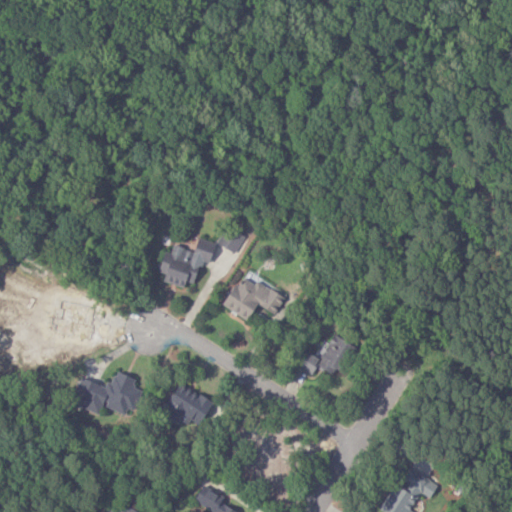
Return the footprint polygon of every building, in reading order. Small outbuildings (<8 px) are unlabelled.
[(243,235),(225,227),(218,245),(236,253),(243,235)] [(214,243),(196,237),(192,250),(172,244),(169,252),(162,250),(155,271),(163,273),(161,280),(182,287),(184,280),(192,283),(200,260),(207,263),(214,243)] [(255,304),(273,314),(285,294),(256,277),(252,283),(238,275),(221,305),(246,320),(255,304)] [(310,374),(315,366),(333,376),(352,345),(332,334),(318,358),(305,351),(296,365),(310,374)] [(99,415),(102,406),(124,414),(126,408),(133,411),(140,389),(131,386),(134,378),(112,370),(107,387),(80,377),(75,393),(80,395),(76,407),(99,415)] [(211,401),(177,382),(159,413),(184,428),(190,418),(198,423),(211,401)] [(436,484),(409,467),(397,485),(393,483),(377,509),(381,511),(412,511),(408,510),(419,492),(428,498),(436,484)] [(191,500),(210,510),(209,511),(237,511),(219,502),(222,496),(200,484),(191,500)]
